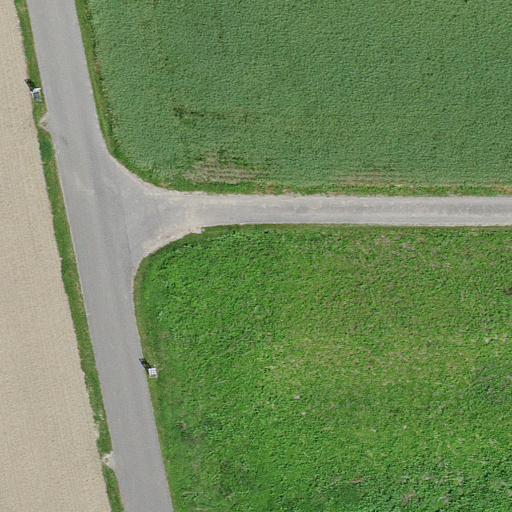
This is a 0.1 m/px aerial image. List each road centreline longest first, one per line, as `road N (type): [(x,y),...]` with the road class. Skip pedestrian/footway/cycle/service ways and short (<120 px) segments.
road 1 (unclassified): [(149,511),(49,0)]
road 2 (track): [(91,218),(511,209)]
